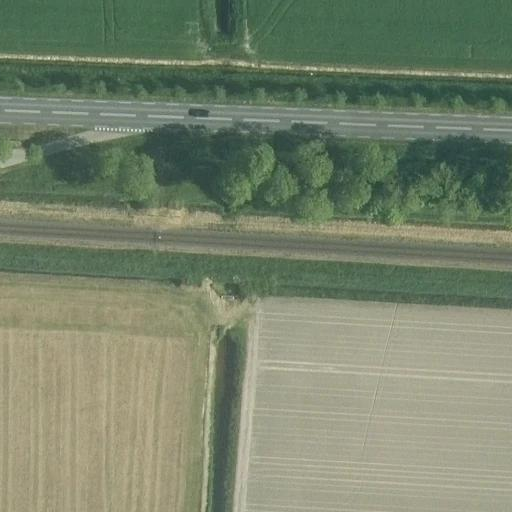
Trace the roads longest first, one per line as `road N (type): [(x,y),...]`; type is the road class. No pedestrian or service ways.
road 1 (primary): [(140,119),(511,130)]
road 2 (unclassified): [(0,162),(99,143),(140,119)]
road 3 (primary): [(140,119),(0,112)]
